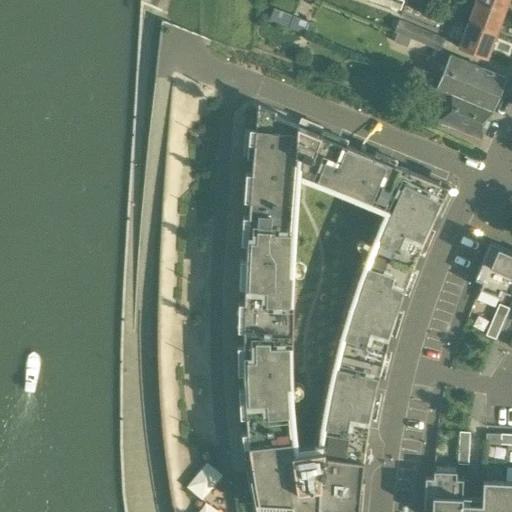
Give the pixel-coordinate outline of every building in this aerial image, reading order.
[(397,12),(401,0),(366,0),(366,1),(397,12)] [(476,0),(476,1),(504,11),(508,0),(476,0)] [(476,1),(466,25),(495,36),(504,11),(476,1)] [(310,23),(281,11),(276,22),(288,27),(288,28),(306,35),(310,23)] [(396,32),(410,37),(439,48),(444,35),(399,17),(394,29),(397,31),(396,32)] [(495,36),(466,25),(458,47),(487,58),(495,36)] [(410,37),(396,32),(393,41),(406,46),(410,37)] [(450,54),(443,70),(499,95),(506,78),(450,54)] [(443,70),(440,78),(413,66),(409,76),(424,83),(491,111),(499,95),(443,70)] [(491,111),(424,83),(417,99),(442,110),(437,121),(448,126),(449,125),(480,139),(481,137),(480,137),(491,111)] [(249,472),(254,511),(287,511),(287,506),(309,507),(355,510),(364,445),(366,433),(367,433),(372,404),(378,375),(385,348),(393,320),(402,292),(412,266),(423,239),(435,212),(447,186),(325,137),(329,128),(251,98),(248,131),(243,186),(240,226),(239,242),(237,290),(236,321),(235,346),(235,376),(236,406),(238,436),(241,466),(252,465),(253,471),(249,472)] [(511,251),(490,242),(474,279),(481,282),(479,289),(500,298),(502,291),(509,294),(509,293),(511,286),(511,251)] [(505,313),(496,309),(486,333),(495,337),(505,313)] [(459,430),(458,450),(468,450),(469,431),(459,430)] [(511,443),(511,433),(501,433),(500,443),(506,443),(511,443)] [(204,458),(183,484),(199,497),(219,471),(204,458)] [(465,511),(466,496),(467,480),(455,479),(456,472),(433,471),(433,478),(424,478),(424,494),(423,506),(422,511),(465,511)] [(482,480),(481,497),(480,511),(503,511),(505,481),(482,480)] [(511,511),(511,481),(505,481),(503,511),(511,511)] [(200,499),(192,511),(211,511),(215,507),(200,499)]
